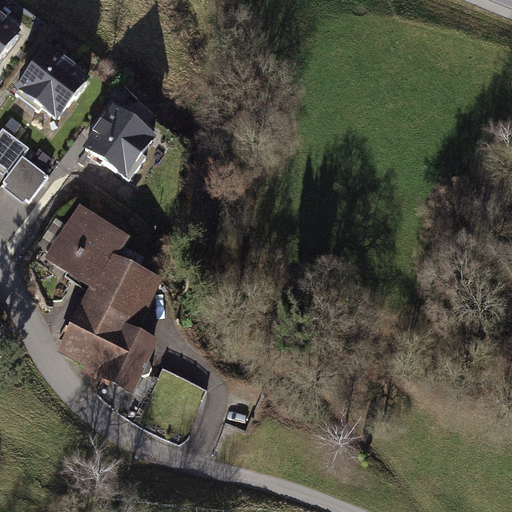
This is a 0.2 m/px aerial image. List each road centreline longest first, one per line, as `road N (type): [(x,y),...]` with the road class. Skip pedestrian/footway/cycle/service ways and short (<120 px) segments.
road 1 (track): [(130,440),(311,489),(359,511)]
road 2 (residential): [(0,277),(54,379),(130,440)]
